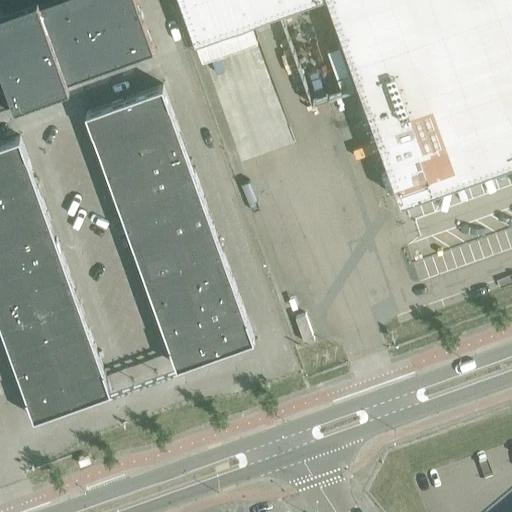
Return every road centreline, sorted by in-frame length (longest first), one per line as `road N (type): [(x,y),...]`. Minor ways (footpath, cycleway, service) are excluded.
road 1 (secondary): [(289,425),(50,511)]
road 2 (secondary): [(511,347),(289,425)]
road 3 (secondary): [(301,451),(511,376)]
road 4 (secondary): [(132,511),(301,451)]
